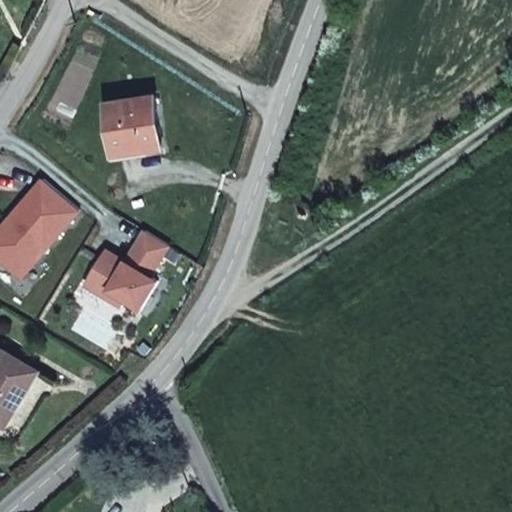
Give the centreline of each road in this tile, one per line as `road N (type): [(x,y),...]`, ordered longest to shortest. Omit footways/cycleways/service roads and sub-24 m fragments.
road 1 (track): [(511,114),(257,294),(211,314)]
road 2 (unclassified): [(159,381),(211,314),(281,112)]
road 3 (unclassified): [(281,112),(102,0)]
road 4 (unclassified): [(17,511),(159,381)]
road 5 (residential): [(159,381),(224,511)]
road 6 (unclassified): [(10,108),(69,0)]
